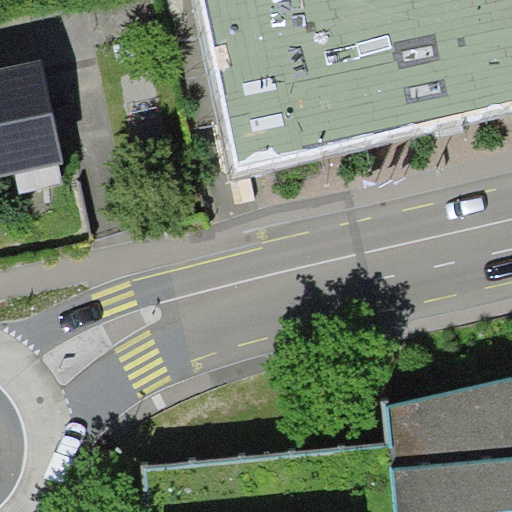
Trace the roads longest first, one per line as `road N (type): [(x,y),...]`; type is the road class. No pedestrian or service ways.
road 1 (tertiary): [(30,378),(84,345),(183,306),(511,227)]
road 2 (tertiary): [(24,511),(47,471),(51,439),(30,378)]
